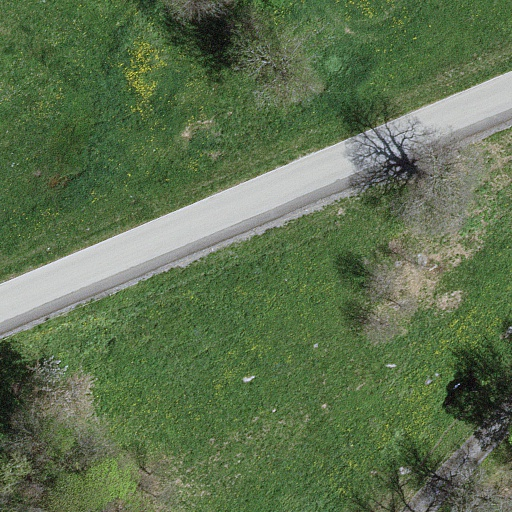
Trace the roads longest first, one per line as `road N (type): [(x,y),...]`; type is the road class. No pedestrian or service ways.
road 1 (tertiary): [(0,306),(511,92)]
road 2 (track): [(418,511),(511,412)]
